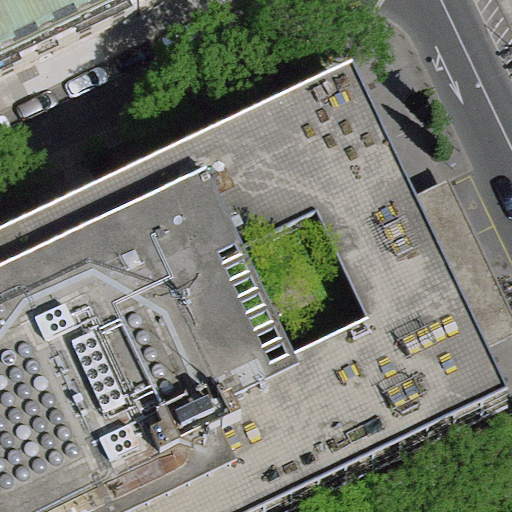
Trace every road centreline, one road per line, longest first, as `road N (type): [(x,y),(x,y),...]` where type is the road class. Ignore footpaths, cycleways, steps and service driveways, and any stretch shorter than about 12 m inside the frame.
road 1 (residential): [(0,155),(321,0)]
road 2 (residential): [(441,0),(511,145)]
